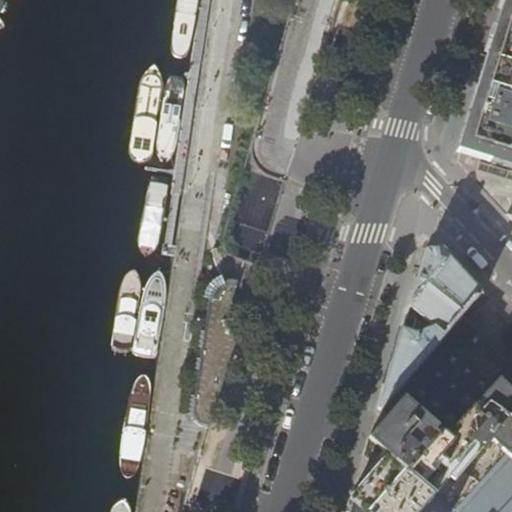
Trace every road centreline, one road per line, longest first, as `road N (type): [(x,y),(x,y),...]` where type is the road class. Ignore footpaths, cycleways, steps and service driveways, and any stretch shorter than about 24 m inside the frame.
road 1 (secondary): [(283,511),(389,175)]
road 2 (secondary): [(389,175),(443,0)]
road 3 (residential): [(389,175),(433,186),(511,270)]
